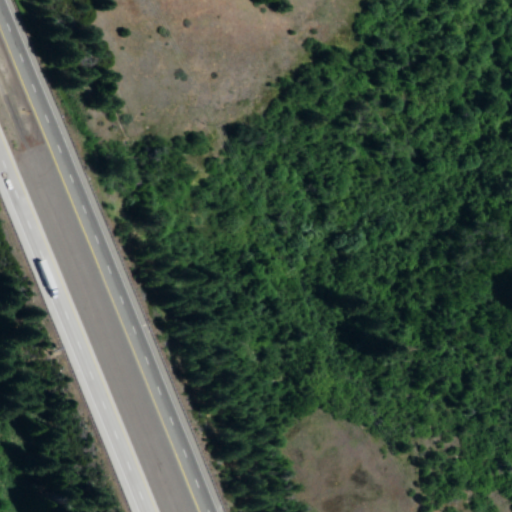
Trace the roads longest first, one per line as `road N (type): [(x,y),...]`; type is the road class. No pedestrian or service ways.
road 1 (motorway): [(208,511),(0,18)]
road 2 (motorway): [(0,140),(149,511)]
